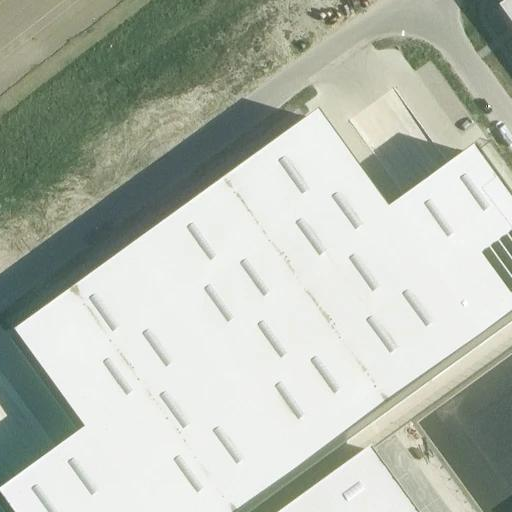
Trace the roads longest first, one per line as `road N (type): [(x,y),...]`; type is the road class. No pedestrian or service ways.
road 1 (unclassified): [(406,0),(0,294)]
road 2 (unclassified): [(511,130),(420,0)]
